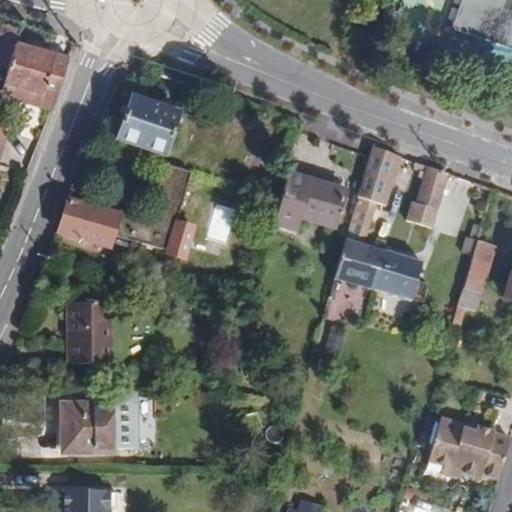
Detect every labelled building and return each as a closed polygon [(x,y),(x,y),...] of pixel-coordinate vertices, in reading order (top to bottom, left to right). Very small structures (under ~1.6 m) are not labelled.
[(511,0),(461,0),(452,27),(511,48),(511,0)] [(16,42),(20,29),(2,24),(2,26),(0,32),(0,63),(9,66),(16,42)] [(57,98),(68,58),(16,42),(9,66),(1,93),(13,97),(43,106),(46,94),(57,98)] [(0,128),(3,129),(13,97),(1,93),(0,96),(0,128)] [(46,94),(43,106),(52,108),(57,98),(46,94)] [(179,114),(132,98),(117,140),(164,156),(179,114)] [(373,148),(358,197),(345,241),(364,246),(376,203),(382,205),(397,155),(373,148)] [(423,179),(416,204),(411,202),(405,221),(431,229),(432,229),(439,211),(437,210),(448,174),(427,166),(415,162),(415,165),(413,169),(420,171),(418,177),(423,179)] [(119,215),(68,200),(58,234),(110,249),(113,236),(168,252),(167,254),(184,259),(193,228),(176,223),(191,173),(165,165),(149,218),(120,210),(119,215)] [(346,191),(289,173),(274,226),(297,233),(301,219),(334,230),(346,191)] [(469,239),(475,240),(479,226),(473,224),(469,239)] [(331,247),(341,250),(344,242),(334,238),(331,247)] [(461,252),(473,256),(463,290),(481,295),(496,246),(475,240),(469,239),(465,238),(461,252)] [(334,279),(373,291),(384,252),(364,246),(345,241),(334,279)] [(384,252),(373,291),(411,302),(423,263),(384,252)] [(482,295),(481,295),(463,290),(458,307),(466,309),(477,312),(482,295)] [(111,303),(68,304),(69,365),(111,365),(111,303)] [(458,307),(452,325),(460,328),(466,309),(458,307)] [(322,353),(337,358),(345,330),(331,326),(322,353)] [(113,404),(114,447),(135,448),(135,389),(101,390),(101,404),(113,404)] [(74,422),(75,454),(114,453),(114,447),(113,404),(101,404),(61,405),(62,422),(74,422)] [(461,425),(441,419),(429,463),(445,467),(445,469),(448,473),(459,477),(463,474),(482,480),(483,476),(499,481),(511,439),(494,435),(495,433),(477,427),(475,433),(463,429),(461,425)] [(289,443),(310,448),(315,427),(295,421),(289,443)] [(62,454),(75,454),(74,422),(62,422),(62,454)] [(111,511),(112,511),(119,511),(119,494),(112,494),(112,492),(65,491),(65,510),(60,510),(59,511),(111,511)]
